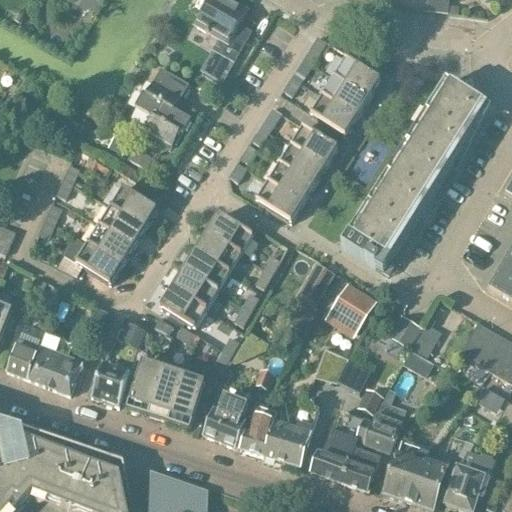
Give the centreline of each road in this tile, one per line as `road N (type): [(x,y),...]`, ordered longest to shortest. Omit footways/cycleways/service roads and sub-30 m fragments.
road 1 (residential): [(59,171),(21,257),(127,312),(316,16)]
road 2 (residential): [(335,511),(0,393)]
road 3 (residential): [(432,279),(511,144)]
